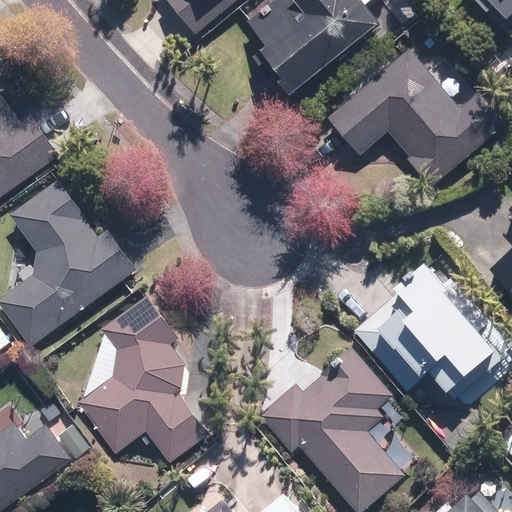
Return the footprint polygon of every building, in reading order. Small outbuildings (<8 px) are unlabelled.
[(168,0),(196,34),(238,0),(168,0)] [(331,67),(382,25),(361,0),(276,0),(249,22),(269,46),(257,56),(298,107),(337,75),(331,67)] [(511,0),(475,0),(503,27),(511,17),(511,0)] [(395,56),(405,49),(398,41),(389,48),(395,56)] [(432,187),(506,124),(479,93),(460,109),(409,50),(330,117),(362,154),(389,130),(410,155),(407,158),(432,187)] [(0,199),(61,156),(31,114),(20,122),(16,116),(24,110),(0,76),(0,199)] [(502,156),(511,146),(511,139),(507,133),(493,145),(502,156)] [(0,299),(0,304),(30,347),(138,271),(108,230),(98,238),(85,220),(88,219),(60,180),(11,215),(37,251),(33,275),(0,299)] [(511,296),(511,207),(509,210),(511,213),(511,232),(511,233),(511,234),(511,249),(489,270),(511,296)] [(397,295),(354,331),(407,393),(429,374),(447,394),(498,351),(425,266),(395,292),(397,295)] [(170,463),(209,435),(178,391),(182,389),(186,364),(171,344),(180,337),(148,295),(102,330),(117,350),(112,378),(78,403),(116,455),(147,432),(170,463)] [(299,445),(356,511),(364,511),(406,476),(368,432),(385,417),(378,410),(394,396),(353,348),(321,376),(321,377),(304,391),(297,383),(259,416),(292,453),(299,445)] [(0,511),(71,460),(46,425),(26,439),(15,423),(0,433),(0,511)] [(90,449),(74,425),(60,435),(76,458),(90,449)] [(511,431),(501,442),(511,453),(511,431)] [(468,495),(449,511),(499,511),(480,492),(472,500),(468,495)] [(299,511),(285,495),(264,511),(299,511)]
